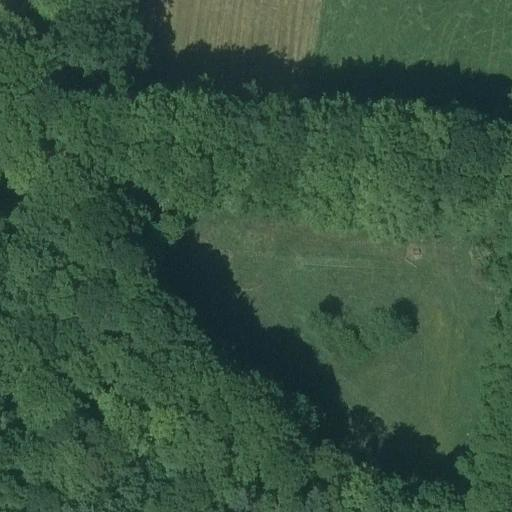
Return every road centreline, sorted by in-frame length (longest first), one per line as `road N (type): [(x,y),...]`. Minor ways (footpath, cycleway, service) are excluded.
road 1 (track): [(88,152),(511,190)]
road 2 (track): [(56,0),(48,72),(88,152)]
